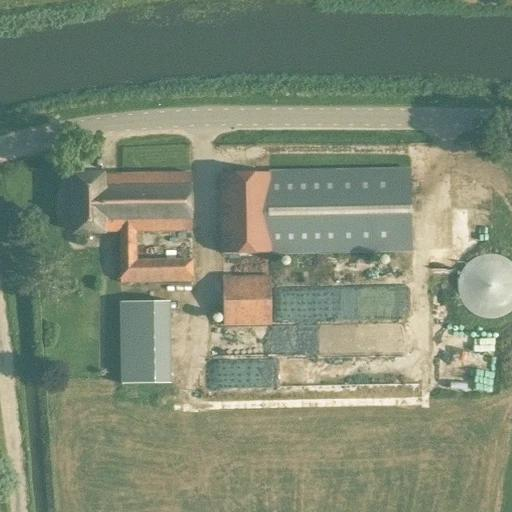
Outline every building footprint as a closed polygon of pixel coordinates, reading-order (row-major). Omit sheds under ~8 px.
[(409,171),(271,173),(219,174),(221,255),(410,251),(409,171)] [(189,231),(188,175),(73,177),(75,233),(119,232),(120,282),(191,281),(190,260),(136,262),(136,232),(189,231)] [(270,325),(269,277),(221,277),(223,326),(270,325)] [(468,293),(468,315),(511,313),(511,284),(476,286),(477,293),(468,293)] [(180,382),(179,299),(126,300),(127,383),(180,382)]
